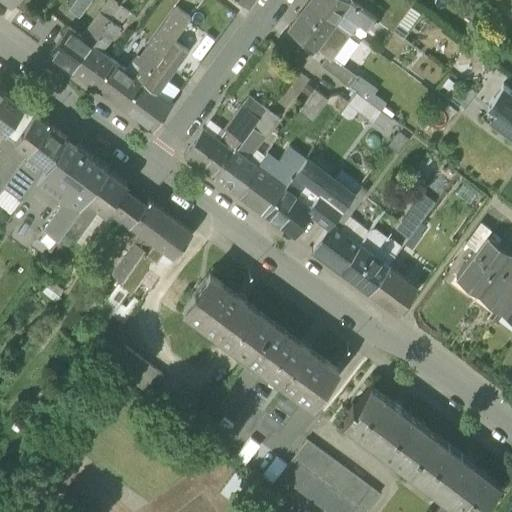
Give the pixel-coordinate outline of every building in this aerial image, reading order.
[(9,2),(20,10),(27,0),(11,0),(11,1),(10,0),(9,2)] [(75,0),(66,13),(74,19),(88,1),(85,0),(75,0)] [(313,45),(333,18),(308,0),(307,0),(288,26),(313,45)] [(361,23),(369,13),(351,0),(308,0),(333,18),(341,8),(361,23)] [(351,0),(369,13),(376,3),(372,0),(351,0)] [(136,76),(142,80),(172,40),(188,18),(175,8),(146,47),(149,50),(135,69),(139,72),(136,76)] [(97,11),(80,34),(91,43),(109,20),(97,11)] [(350,31),(333,18),(313,45),(326,54),(330,57),(331,56),(350,31)] [(109,20),(91,43),(100,49),(117,26),(109,20)] [(72,69),(91,43),(80,34),(67,25),(48,51),(72,69)] [(187,50),(172,40),(142,80),(152,88),(158,79),(163,83),(164,82),(174,69),(187,50)] [(72,69),(93,85),(113,59),(100,49),(91,43),(72,69)] [(319,64),(339,79),(347,68),(331,56),(330,57),(326,54),(319,64)] [(93,85),(122,107),(142,80),(136,76),(113,59),(93,85)] [(339,79),(349,87),(357,76),(347,68),(339,79)] [(188,79),(174,69),(164,82),(179,92),(188,79)] [(152,88),(142,80),(122,107),(152,129),(171,102),(152,88)] [(488,119),(511,137),(511,90),(503,83),(486,105),(494,111),(488,119)] [(298,109),(312,119),(327,99),(314,88),(298,109)] [(24,105),(3,89),(0,93),(0,146),(0,145),(0,137),(4,132),(24,105)] [(354,91),(347,100),(339,112),(340,112),(347,117),(352,117),(358,108),(373,120),(380,110),(355,92),(354,91)] [(242,105),(253,113),(260,103),(250,95),(242,105)] [(266,107),(260,103),(253,113),(259,117),(266,107)] [(24,105),(4,132),(14,139),(34,112),(24,105)] [(250,129),(253,125),(259,117),(253,113),(242,105),(233,117),(238,120),(250,129)] [(266,107),(259,117),(253,125),(265,134),(278,116),(266,107)] [(34,112),(14,139),(14,140),(27,151),(48,123),(34,112)] [(226,142),(222,146),(232,153),(235,148),(250,129),(238,120),(223,140),(226,142)] [(48,123),(27,151),(46,165),(66,136),(48,123)] [(235,148),(248,157),(265,134),(253,125),(250,129),(235,148)] [(215,175),(232,153),(222,146),(201,130),(184,152),(215,175)] [(14,139),(4,132),(0,137),(0,145),(0,146),(0,188),(2,185),(27,151),(14,140),(14,139)] [(35,179),(46,186),(55,174),(77,144),(66,136),(46,165),(35,179)] [(72,186),(85,196),(85,195),(107,166),(77,144),(55,174),(72,186)] [(260,160),(257,164),(285,185),(306,158),(306,157),(289,145),(271,168),(260,160)] [(248,157),(235,148),(232,153),(215,175),(236,192),(257,164),(248,157)] [(35,179),(46,165),(27,151),(2,185),(3,186),(21,198),(35,179)] [(285,185),(311,204),(331,177),(306,158),(285,185)] [(285,185),(257,164),(236,192),(264,213),(285,185)] [(107,166),(85,195),(99,205),(105,210),(120,190),(127,181),(107,166)] [(342,170),(335,180),(352,193),(359,183),(342,170)] [(72,186),(55,174),(46,186),(63,199),(72,186)] [(335,180),(331,177),(311,204),(314,206),(312,208),(330,222),(331,221),(352,193),(335,180)] [(311,204),(285,185),(264,213),(293,234),(312,208),(314,206),(311,204)] [(21,198),(3,186),(0,189),(0,201),(12,210),(21,198)] [(50,216),(63,226),(85,196),(72,186),(63,199),(50,216)] [(105,225),(120,235),(129,222),(141,207),(120,190),(105,210),(112,215),(105,225)] [(75,237),(99,205),(85,195),(85,196),(63,226),(62,227),(75,237)] [(137,228),(149,237),(168,211),(148,196),(141,207),(129,222),(137,228)] [(99,205),(75,237),(87,246),(103,223),(105,225),(112,215),(105,210),(99,205)] [(192,228),(168,211),(149,237),(152,239),(163,247),(173,254),(192,228)] [(50,216),(44,225),(57,234),(62,227),(63,226),(50,216)] [(311,247),(340,268),(359,242),(331,221),(330,222),(311,247)] [(464,242),(474,250),(486,235),(491,229),(480,221),(464,242)] [(40,224),(33,234),(48,243),(55,233),(40,224)] [(112,271),(121,278),(144,247),(146,249),(152,239),(149,237),(137,228),(130,238),(134,241),(112,271)] [(511,254),(509,252),(507,251),(505,254),(496,247),(498,244),(486,235),(474,250),(455,276),(457,277),(461,273),(480,288),(477,292),(478,293),(479,294),(482,290),(502,305),(499,309),(500,310),(502,311),(505,307),(511,311),(511,254)] [(156,257),(163,247),(152,239),(146,249),(144,247),(121,278),(131,285),(148,261),(153,255),(156,257)] [(388,263),(359,242),(340,268),(368,289),(388,263)] [(505,254),(507,251),(498,244),(496,247),(505,254)] [(160,270),(173,254),(163,247),(156,257),(153,255),(148,261),(160,270)] [(416,284),(388,263),(368,289),(396,310),(416,284)] [(181,306),(246,354),(272,319),(207,271),(181,306)] [(461,273),(457,277),(477,292),(480,288),(461,273)] [(471,299),(477,292),(457,277),(455,276),(450,283),(471,299)] [(111,314),(120,302),(129,289),(119,281),(110,294),(101,306),(111,314)] [(101,306),(110,294),(103,289),(89,308),(96,313),(101,306)] [(482,290),(479,294),(499,309),(502,305),(482,290)] [(125,305),(120,302),(111,314),(122,322),(139,300),(133,295),(125,305)] [(511,311),(505,307),(502,311),(506,314),(511,318),(511,311)] [(511,329),(511,318),(506,314),(500,321),(511,329)] [(336,366),(272,319),(246,354),(310,401),(336,366)] [(109,363),(150,393),(163,375),(122,345),(109,363)] [(339,423),(444,498),(462,511),(478,511),(501,481),(367,384),(353,403),(350,401),(347,406),(350,408),(339,423)] [(223,417),(209,437),(219,444),(233,425),(223,417)] [(250,437),(235,456),(245,464),(259,444),(250,437)] [(277,477),(322,511),(363,511),(376,495),(305,440),(286,464),(277,477)] [(276,457),(262,476),(271,483),(277,477),(286,464),(276,457)] [(217,493),(236,508),(252,487),(233,473),(217,493)] [(462,511),(444,498),(433,511),(462,511)] [(251,511),(277,511),(260,499),(251,511)]
